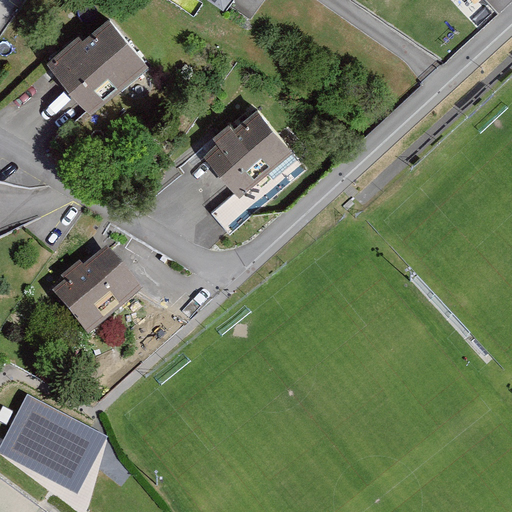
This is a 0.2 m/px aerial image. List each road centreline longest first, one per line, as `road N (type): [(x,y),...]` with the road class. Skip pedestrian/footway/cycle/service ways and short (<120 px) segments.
road 1 (residential): [(511,10),(345,168),(235,257),(184,247),(0,135)]
road 2 (unknown): [(322,0),(441,77)]
